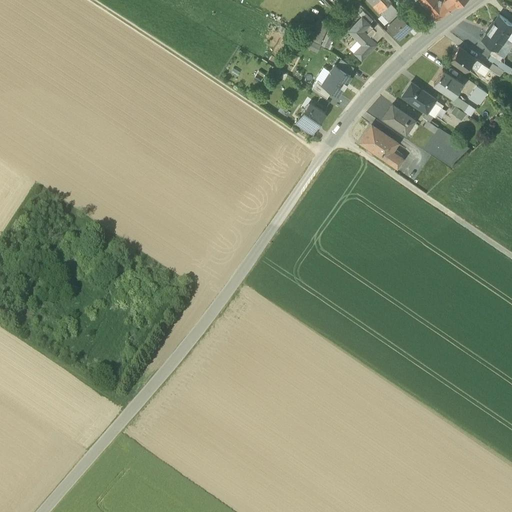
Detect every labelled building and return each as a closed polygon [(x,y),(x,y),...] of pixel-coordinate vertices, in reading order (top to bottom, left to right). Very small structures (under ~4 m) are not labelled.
[(366,0),(379,13),(381,11),(389,3),(391,1),(389,0),(366,0)] [(419,0),(436,19),(450,9),(442,0),(419,0)] [(462,0),(442,0),(450,9),(462,0)] [(389,3),(381,11),(390,21),(399,13),(389,3)] [(401,14),(400,13),(399,13),(390,21),(387,25),(398,37),(411,25),(410,23),(401,14)] [(511,27),(511,23),(499,14),(494,22),(493,21),(489,26),(505,37),(509,31),(511,27)] [(375,42),(363,30),(369,24),(361,16),(348,30),(361,43),(353,52),(361,59),(376,43),(375,42)] [(385,32),(377,23),(372,27),(372,28),(380,36),(385,32)] [(372,27),(369,24),(363,30),(375,42),(380,36),(372,28),(372,27)] [(329,26),(321,44),(327,47),(336,29),(329,26)] [(505,37),(489,26),(486,32),(487,32),(482,40),(496,50),(505,37)] [(505,37),(496,50),(495,52),(502,57),(511,42),(505,37)] [(474,57),(458,47),(449,60),(465,70),(469,65),(474,57)] [(495,52),(493,51),(490,55),(499,61),(502,57),(495,52)] [(499,61),(490,55),(487,59),(492,62),(497,66),(500,62),(499,61)] [(481,62),(474,57),(469,65),(476,70),(481,63),(481,62)] [(481,62),(481,63),(476,70),(484,75),(488,68),(481,62)] [(497,66),(492,62),(488,68),(499,76),(503,70),(497,66)] [(322,83),(332,89),(338,93),(342,87),(343,88),(347,82),(346,81),(350,75),(334,64),(322,83)] [(462,83),(442,69),(433,83),(440,87),(453,96),(454,95),(462,83)] [(311,88),(326,98),(332,89),(322,83),(317,79),(311,88)] [(436,99),(411,82),(401,95),(426,112),(427,111),(434,101),(436,99)] [(486,92),(476,85),(468,97),(478,104),(486,92)] [(468,104),(454,95),(453,96),(450,101),(464,111),(468,104)] [(434,101),(427,111),(433,115),(437,109),(438,107),(438,104),(436,102),(434,101)] [(325,112),(309,102),(299,118),(314,128),(315,128),(325,112)] [(414,120),(392,104),(382,118),(405,133),(414,120)] [(475,109),(468,104),(464,111),(470,115),(475,109)] [(463,112),(456,107),(452,112),(459,117),(463,112)] [(433,115),(427,111),(426,112),(422,117),(427,120),(429,121),(433,115)] [(314,128),(299,118),(295,123),(312,134),(315,128),(314,128)] [(429,121),(427,120),(423,125),(433,132),(437,127),(429,121)] [(397,143),(371,125),(360,141),(368,147),(366,149),(372,153),(374,151),(397,167),(402,159),(391,151),(397,143)] [(451,167),(467,145),(439,126),(424,149),(451,167)] [(80,268),(70,262),(61,275),(71,282),(80,268)]
